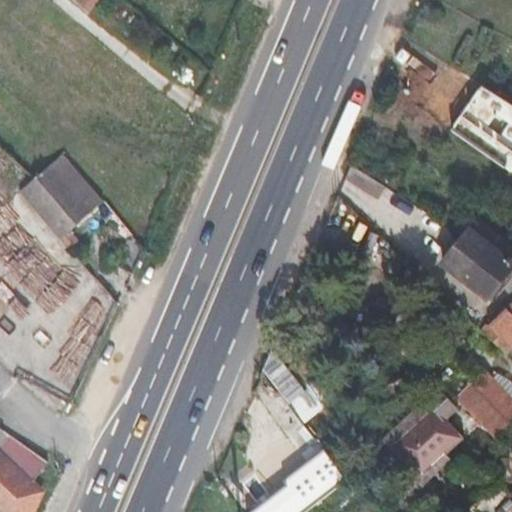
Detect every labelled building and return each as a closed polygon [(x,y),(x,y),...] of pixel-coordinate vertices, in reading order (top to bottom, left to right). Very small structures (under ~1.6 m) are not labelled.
[(61,0),(76,13),(88,0),(61,0)] [(21,190),(72,248),(81,240),(72,230),(104,202),(63,153),(21,190)] [(353,163),(347,176),(383,199),(391,187),(353,163)] [(511,269),(511,243),(477,216),(442,261),(490,298),(511,269)] [(112,265),(133,275),(145,247),(132,232),(112,265)] [(316,248),(287,317),(314,329),(344,260),(316,248)] [(511,301),(490,323),(511,346),(511,301)] [(444,369),(430,382),(437,390),(452,376),(444,369)] [(511,396),(486,369),(458,396),(500,439),(511,427),(511,396)] [(319,441),(290,405),(280,413),(278,419),(279,426),(296,447),(302,450),(309,449),(319,441)] [(307,405),(299,411),(307,421),(316,432),(324,443),(336,434),(327,423),(329,422),(320,410),(314,415),(307,405)] [(434,405),(394,442),(420,470),(441,451),(444,455),(464,437),(434,405)] [(0,451),(26,475),(37,453),(0,426),(0,451)] [(0,508),(4,511),(33,511),(43,490),(26,475),(0,451),(0,508)] [(275,474),(261,454),(252,460),(250,457),(240,464),(238,469),(243,477),(247,478),(254,492),(265,484),(266,485),(274,479),(275,474)] [(350,477),(338,461),(305,486),(318,503),(350,477)] [(285,511),(305,511),(308,510),(298,498),(284,510),(285,511)]
